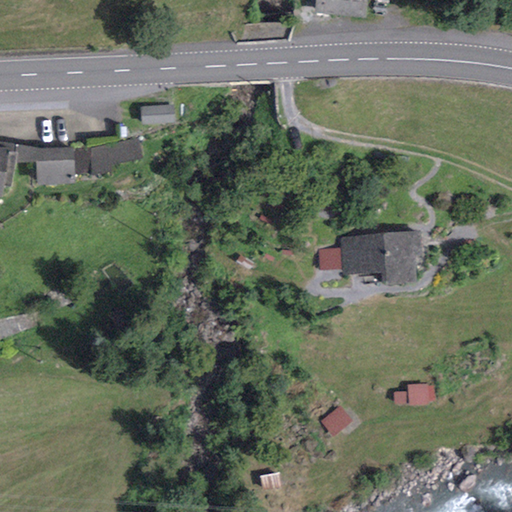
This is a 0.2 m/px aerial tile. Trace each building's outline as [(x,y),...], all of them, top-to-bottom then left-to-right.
[(364,15),(365,0),(319,0),(318,11),(364,15)] [(143,109),(144,124),(173,122),(173,107),(143,109)] [(136,143),(91,154),(90,149),(37,151),(38,163),(38,182),(73,181),(73,174),(91,174),(108,170),(108,169),(139,157),(136,143)] [(0,145),(0,152),(16,155),(14,163),(38,163),(37,151),(0,145)] [(0,190),(1,186),(11,187),(14,163),(16,155),(0,152),(0,190)] [(382,270),(383,282),(412,280),(410,249),(420,249),(419,233),(381,235),(381,240),(343,242),(343,248),(344,268),(344,272),(382,270)] [(320,250),(321,269),(344,268),(343,248),(320,250)] [(54,306),(77,293),(70,281),(47,294),(54,306)] [(0,335),(36,325),(32,312),(0,321),(0,335)] [(426,403),(425,385),(408,385),(408,392),(397,393),(398,405),(426,403)] [(331,436),(351,420),(342,408),(322,424),(331,436)] [(282,488),(280,474),(260,477),(263,491),(282,488)]
